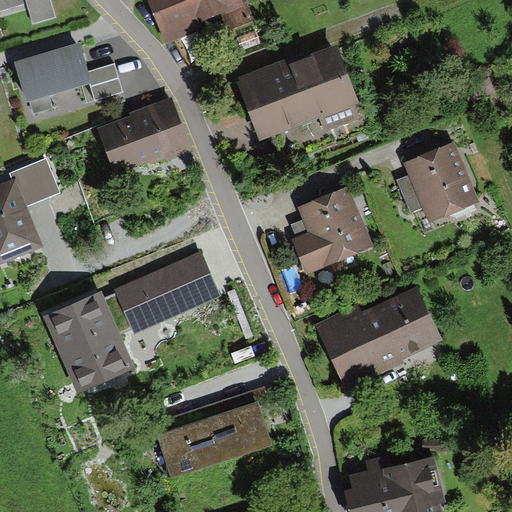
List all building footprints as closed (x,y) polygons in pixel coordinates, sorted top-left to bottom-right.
[(21,0),(0,0),(0,16),(24,9),(21,0)] [(50,0),(25,0),(33,26),(56,19),(50,0)] [(146,0),(166,49),(204,34),(202,28),(223,19),(229,33),(255,23),(247,4),(242,6),(240,0),(146,0)] [(80,47),(13,66),(26,109),(92,89),(96,102),(124,94),(115,65),(88,73),(80,47)] [(236,81),(260,145),(274,139),(282,160),(376,124),(363,92),(354,96),(335,47),(300,60),(299,57),(236,81)] [(496,93),(489,79),(469,89),(475,103),(496,93)] [(131,119),(98,132),(116,178),(150,165),(151,167),(166,162),(167,165),(193,155),(172,99),(130,116),(131,119)] [(454,145),(404,166),(409,178),(398,182),(411,215),(423,210),(430,226),(480,205),(454,145)] [(10,175),(13,183),(16,182),(28,209),(60,195),(47,160),(10,175)] [(13,183),(0,188),(0,267),(44,249),(28,209),(16,182),(13,183)] [(292,243),(307,277),(337,265),(338,268),(359,258),(358,256),(374,249),(349,189),(297,210),(302,222),(291,227),(297,241),(292,243)] [(202,254),(116,292),(134,334),(220,296),(202,254)] [(359,306),(315,327),(346,394),(405,367),(403,363),(445,344),(419,287),(363,313),(359,306)] [(100,290),(43,314),(76,391),(133,367),(100,290)] [(178,434),(260,408),(285,400),(280,384),(172,419),(178,434)] [(157,440),(171,484),(273,451),(260,408),(178,434),(157,440)] [(368,475),(350,480),(354,494),(344,497),(347,511),(441,511),(441,509),(447,507),(436,460),(395,469),(393,458),(366,464),(368,475)] [(304,492),(284,498),(288,511),(308,506),(304,492)]
